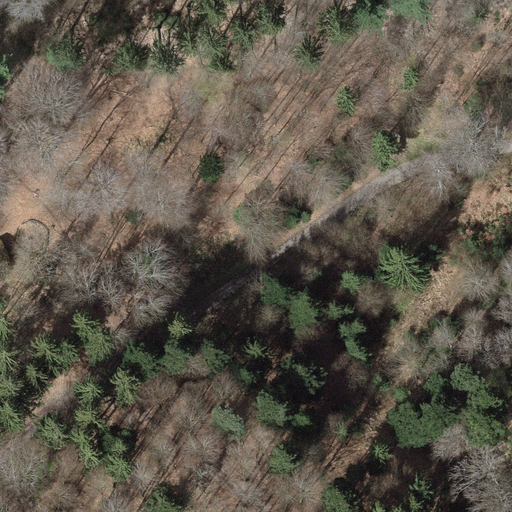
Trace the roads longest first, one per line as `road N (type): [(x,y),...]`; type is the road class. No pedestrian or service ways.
road 1 (track): [(0,470),(119,343),(405,166),(511,129)]
road 2 (track): [(405,166),(354,0)]
